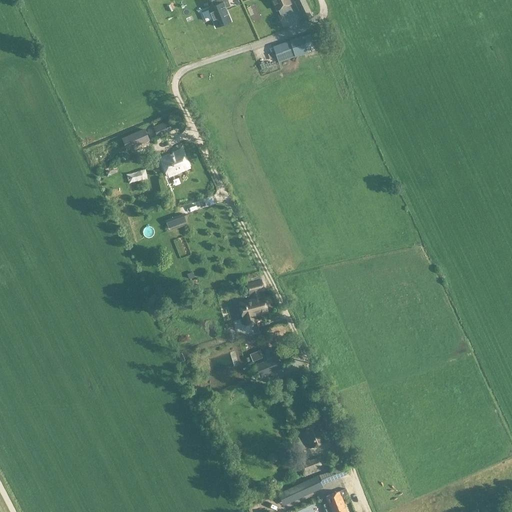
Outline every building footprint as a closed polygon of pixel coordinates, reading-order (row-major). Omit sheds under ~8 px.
[(214,6),(208,8),(216,27),(230,21),(224,8),(229,6),(226,0),(213,0),(212,1),(214,6)] [(290,4),(288,0),(272,0),(277,10),(290,4)] [(296,6),(304,21),(313,17),(306,1),(296,6)] [(178,54),(197,44),(178,6),(159,15),(178,54)] [(301,35),(273,44),(281,67),(295,63),(293,56),(315,48),(311,38),(303,41),(301,35)] [(272,47),(267,50),(275,68),(280,66),(272,47)] [(163,123),(153,127),(157,136),(177,128),(172,118),(163,122),(163,123)] [(144,130),(127,137),(131,147),(149,140),(144,130)] [(170,156),(168,155),(160,159),(168,177),(190,168),(182,149),(173,153),(172,155),(170,156)] [(184,215),(175,218),(177,225),(186,222),(184,215)] [(253,293),(254,299),(238,303),(242,318),(244,318),(245,325),(257,322),(255,315),(268,312),(264,296),(260,297),(258,292),(264,290),(262,280),(247,284),(249,294),(253,293)] [(276,357),(259,364),(264,375),(281,368),(276,357)] [(310,447),(325,441),(317,420),(301,427),(310,447)] [(323,469),(319,457),(299,465),(303,476),(323,469)] [(343,466),(336,469),(332,470),(336,479),(346,474),(343,466)] [(317,476),(297,485),(302,496),(322,487),(317,476)] [(293,487),(290,488),(278,494),(282,501),(290,497),(290,496),(295,493),(293,487)] [(325,496),(328,502),(323,504),(326,511),(346,511),(343,505),(344,504),(341,496),(347,493),(345,488),(325,496)]
